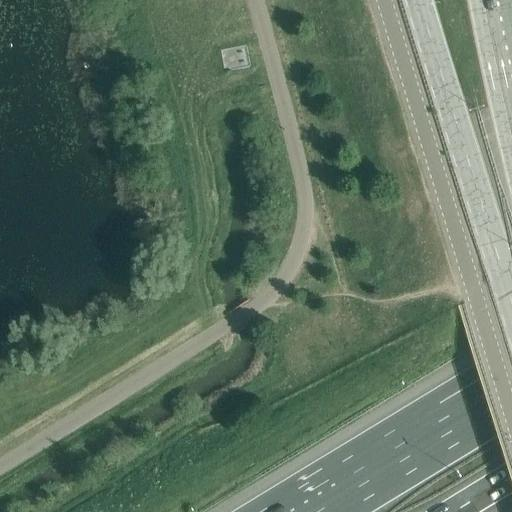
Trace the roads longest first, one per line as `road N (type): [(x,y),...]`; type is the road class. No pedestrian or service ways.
road 1 (unclassified): [(0,467),(259,305),(299,256),(305,189),(256,0)]
road 2 (unclassified): [(511,414),(383,0)]
road 3 (secondary): [(418,0),(511,304)]
road 4 (motorway): [(511,377),(388,464)]
road 5 (motorway): [(511,394),(388,464)]
road 6 (secondary): [(511,136),(483,0)]
